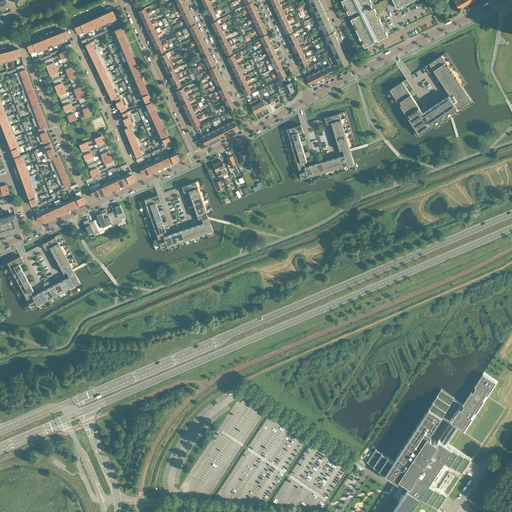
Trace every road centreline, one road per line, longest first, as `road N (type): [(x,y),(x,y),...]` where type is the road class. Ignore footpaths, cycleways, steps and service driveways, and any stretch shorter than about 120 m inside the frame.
road 1 (primary): [(511,213),(68,402)]
road 2 (primary): [(81,411),(511,228)]
road 3 (residential): [(90,206),(20,41)]
road 4 (residential): [(138,184),(67,22)]
road 5 (residential): [(121,0),(197,158)]
road 6 (residential): [(190,0),(251,131)]
road 7 (residential): [(393,54),(501,0)]
